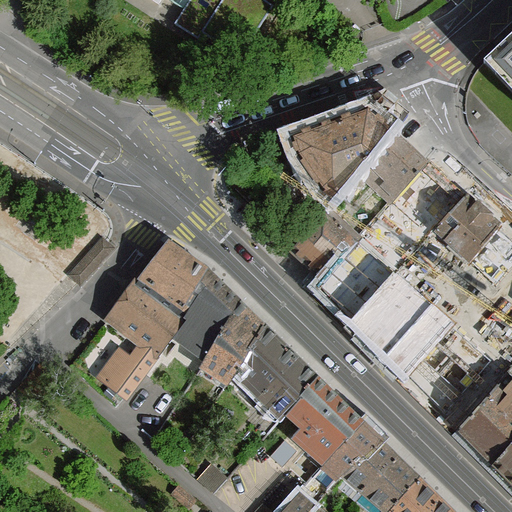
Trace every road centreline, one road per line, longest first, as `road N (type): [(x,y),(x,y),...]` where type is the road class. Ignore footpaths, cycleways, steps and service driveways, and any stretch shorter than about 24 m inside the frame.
road 1 (secondary): [(508,511),(163,178)]
road 2 (secondary): [(153,192),(481,511)]
road 3 (tertiary): [(163,178),(196,144),(403,67)]
road 4 (residential): [(0,391),(153,225),(153,192)]
road 5 (secondary): [(163,178),(119,121),(0,39)]
road 6 (residential): [(403,67),(470,175),(511,212)]
road 7 (secondary): [(0,113),(90,171),(153,192)]
